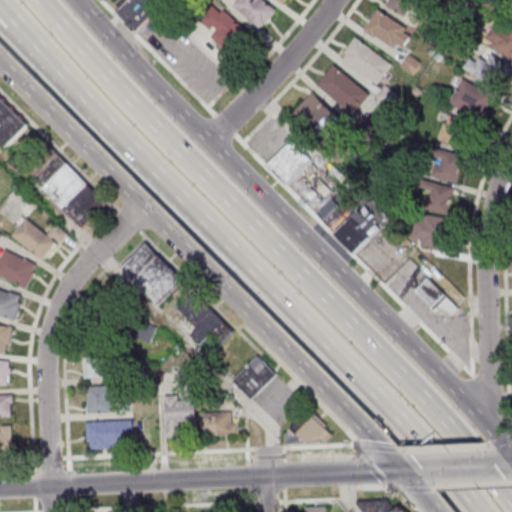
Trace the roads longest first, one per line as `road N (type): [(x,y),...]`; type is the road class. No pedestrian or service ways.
road 1 (motorway): [(511,510),(406,384),(37,0)]
road 2 (motorway): [(18,31),(419,444),(473,511)]
road 3 (secondary): [(0,62),(346,411),(433,511)]
road 4 (tertiary): [(423,470),(0,489)]
road 5 (secondary): [(318,251),(79,0)]
road 6 (residential): [(51,511),(48,333),(78,273),(143,205)]
road 7 (residential): [(490,432),(487,231),(511,150)]
road 8 (secondary): [(511,458),(318,251)]
road 9 (residential): [(209,141),(335,0)]
road 10 (residential): [(265,511),(274,408),(311,375)]
